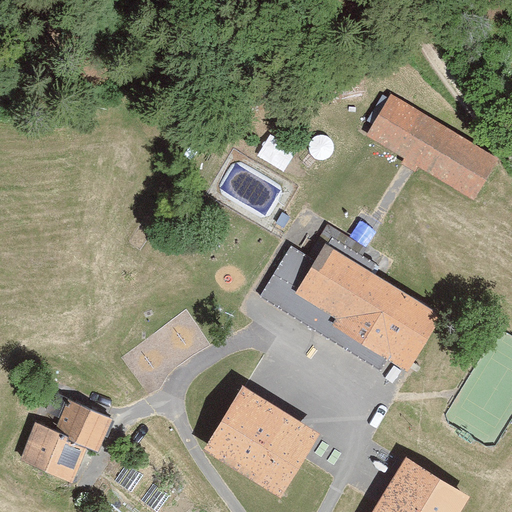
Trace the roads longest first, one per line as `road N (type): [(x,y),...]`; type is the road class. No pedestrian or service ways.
road 1 (unclassified): [(325,511),(353,449),(356,420),(345,386),(300,349),(247,339),(184,374),(173,404),(198,453)]
road 2 (track): [(511,154),(460,95),(400,0)]
